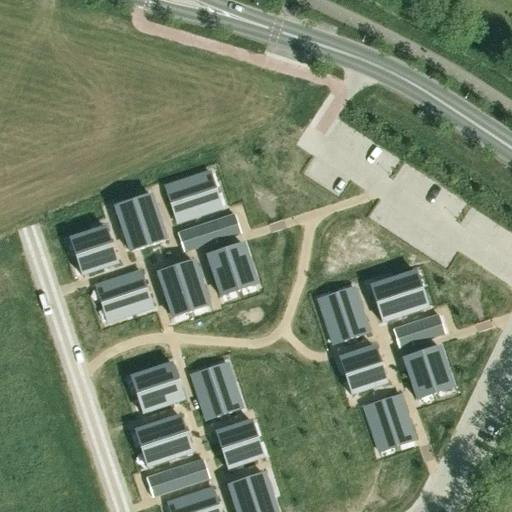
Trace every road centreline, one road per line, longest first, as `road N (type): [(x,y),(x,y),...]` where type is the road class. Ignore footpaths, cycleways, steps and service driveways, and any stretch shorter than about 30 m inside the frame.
road 1 (residential): [(118,511),(29,231)]
road 2 (secondary): [(367,62),(179,0)]
road 3 (residential): [(511,351),(427,511)]
road 4 (secondary): [(511,149),(367,62)]
